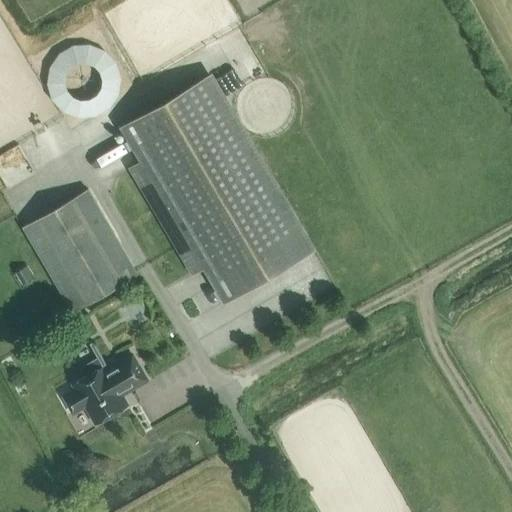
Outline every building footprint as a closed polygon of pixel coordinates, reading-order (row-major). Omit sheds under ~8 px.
[(80,122),(131,89),(96,35),(45,67),(80,122)] [(144,160),(132,167),(194,271),(205,264),(225,299),(311,248),(209,75),(123,125),(144,160)] [(0,153),(0,165),(10,186),(38,173),(24,143),(0,153)] [(72,311),(137,273),(87,188),(23,226),(72,311)] [(15,271),(23,284),(32,279),(35,277),(28,264),(27,265),(15,271)] [(104,366),(73,383),(76,389),(64,396),(73,412),(86,405),(95,422),(114,411),(116,413),(128,406),(121,394),(145,380),(146,382),(147,381),(131,354),(106,369),(104,366)]
